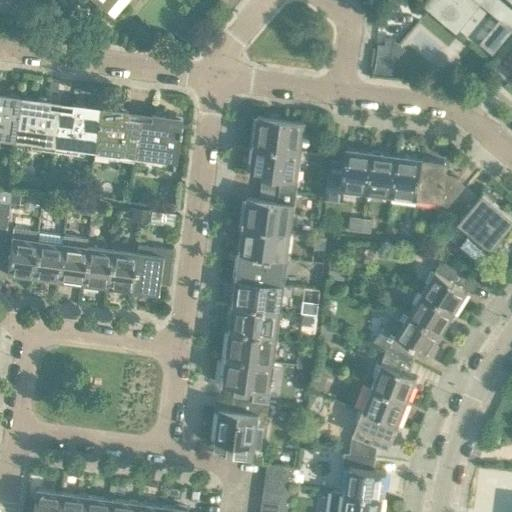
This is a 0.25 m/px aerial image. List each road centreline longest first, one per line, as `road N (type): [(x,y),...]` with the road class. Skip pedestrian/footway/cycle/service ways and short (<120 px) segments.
road 1 (residential): [(177,349),(214,79)]
road 2 (residential): [(16,429),(164,450),(177,349)]
road 3 (residential): [(16,429),(29,330),(177,349)]
road 4 (residential): [(214,79),(0,50)]
road 5 (residential): [(438,511),(472,392),(511,330)]
road 6 (residential): [(511,152),(462,111),(339,94)]
road 7 (residential): [(339,94),(214,79)]
